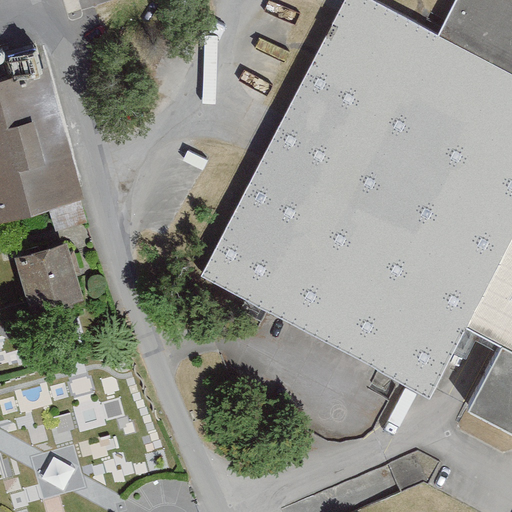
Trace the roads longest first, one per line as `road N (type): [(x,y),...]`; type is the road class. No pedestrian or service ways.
road 1 (unclassified): [(216,511),(153,375),(107,224),(243,0)]
road 2 (unknown): [(223,511),(403,437),(459,386)]
